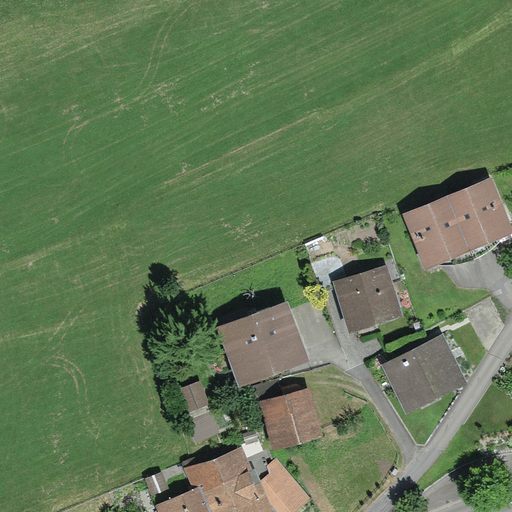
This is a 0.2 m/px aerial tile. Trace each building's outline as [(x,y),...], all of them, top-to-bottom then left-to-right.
[(505,227),(487,184),(449,200),(471,253),(489,245),(485,235),(505,227)] [(448,250),(452,261),(471,253),(449,200),(411,216),(428,258),(448,250)] [(340,284),(352,323),(395,309),(383,271),(340,284)] [(226,331),(242,374),(300,352),(284,309),(272,313),(270,306),(247,315),(250,322),(226,331)] [(390,366),(408,402),(457,377),(439,341),(390,366)] [(201,436),(220,429),(201,379),(182,386),(201,436)] [(264,405),(274,443),(311,433),(300,394),(264,405)] [(256,477),(269,472),(260,446),(193,470),(205,500),(210,511),(263,511),(261,507),(268,504),(256,477)] [(256,477),(268,504),(274,511),(276,511),(298,495),(275,468),(269,472),(256,477)] [(210,511),(205,500),(200,502),(194,489),(144,511),(210,511)]
